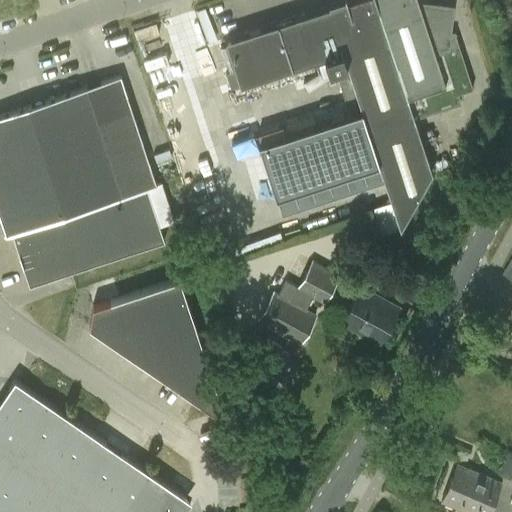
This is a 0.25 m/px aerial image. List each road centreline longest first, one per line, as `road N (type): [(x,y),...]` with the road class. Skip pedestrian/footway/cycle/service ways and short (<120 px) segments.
road 1 (secondary): [(322,511),(511,184)]
road 2 (residential): [(0,312),(184,439),(208,478),(204,511)]
road 3 (unclassified): [(0,44),(134,0)]
